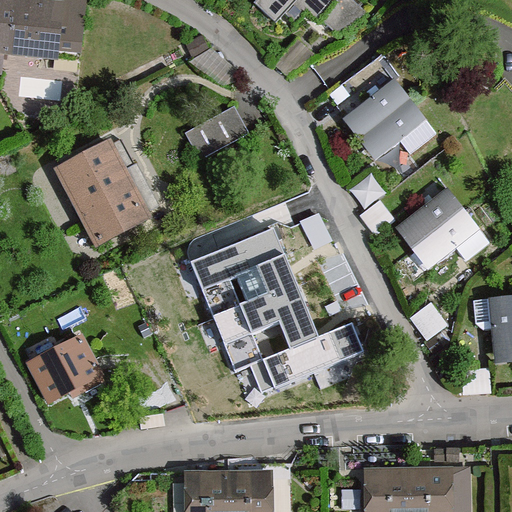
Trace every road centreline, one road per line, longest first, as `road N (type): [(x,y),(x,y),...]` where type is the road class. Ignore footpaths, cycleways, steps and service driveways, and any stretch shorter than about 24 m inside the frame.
road 1 (residential): [(437,418),(286,105),(217,34),(159,0)]
road 2 (residential): [(437,418),(152,450),(64,479)]
road 3 (residential): [(0,349),(64,479)]
